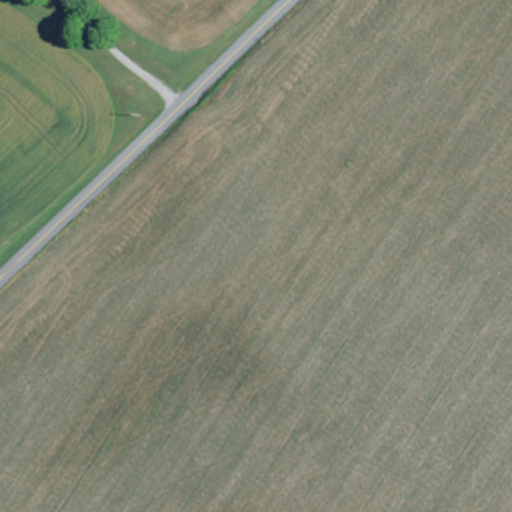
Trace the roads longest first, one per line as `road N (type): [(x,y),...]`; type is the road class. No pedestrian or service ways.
road 1 (secondary): [(0,278),(291,0)]
road 2 (residential): [(180,107),(0,15)]
